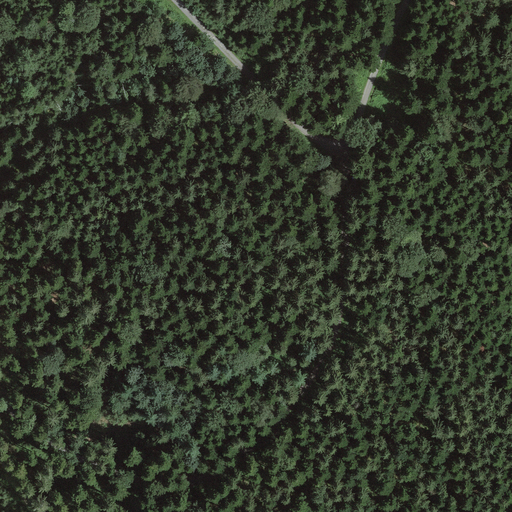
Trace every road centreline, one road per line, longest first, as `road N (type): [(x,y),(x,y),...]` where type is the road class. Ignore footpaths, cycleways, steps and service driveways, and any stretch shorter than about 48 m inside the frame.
road 1 (track): [(406,0),(352,130),(338,322),(319,366),(276,420),(210,476),(168,485),(77,460),(0,404)]
road 2 (track): [(177,0),(282,108),(346,159)]
